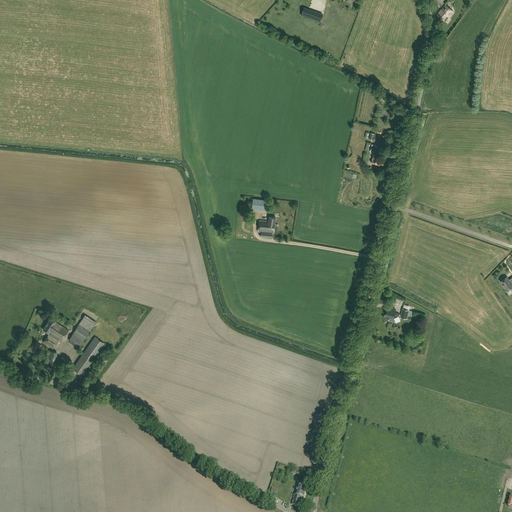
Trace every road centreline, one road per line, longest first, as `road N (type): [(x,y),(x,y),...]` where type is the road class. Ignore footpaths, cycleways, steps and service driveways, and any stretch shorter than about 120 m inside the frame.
road 1 (tertiary): [(313,511),(432,39),(424,0)]
road 2 (unclassified): [(285,511),(212,472),(129,409),(0,366)]
